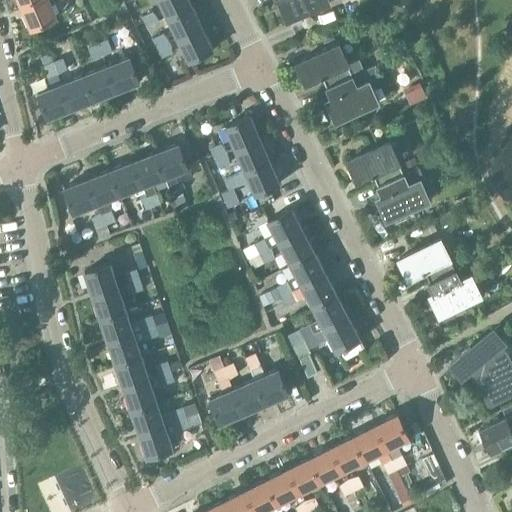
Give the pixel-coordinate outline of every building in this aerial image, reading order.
[(48,0),(35,0),(21,6),(30,29),(56,18),(48,0)] [(188,0),(159,0),(167,15),(191,4),(188,0)] [(279,0),(287,19),(330,2),(329,0),(279,0)] [(191,4),(167,15),(178,37),(201,26),(191,4)] [(154,10),(143,15),(147,24),(159,19),(154,10)] [(339,10),(328,14),(331,20),(342,16),(339,10)] [(201,26),(178,37),(189,60),(212,49),(201,26)] [(330,27),(319,32),(323,43),(334,38),(330,27)] [(156,36),(153,37),(158,47),(160,46),(168,42),(164,32),(156,36)] [(109,38),(98,42),(103,54),(114,50),(109,38)] [(103,54),(98,42),(89,46),(93,58),(103,56),(103,54)] [(160,46),(158,47),(162,57),(164,56),(173,52),(168,42),(160,46)] [(326,87),(364,70),(358,59),(347,64),(338,44),(297,62),(306,83),(322,76),(326,87)] [(105,66),(115,90),(138,81),(128,57),(105,66)] [(57,74),(67,70),(63,58),(52,62),(57,74)] [(57,74),(52,62),(43,66),(47,78),(57,74)] [(83,75),(93,99),(115,90),(105,66),(83,75)] [(364,70),(326,87),(331,98),(328,99),(337,120),(378,102),(364,70)] [(61,83),(70,108),(93,99),(83,75),(61,83)] [(70,108),(61,83),(38,93),(47,117),(70,108)] [(420,84),(408,90),(415,103),(427,98),(420,84)] [(250,115),(226,125),(236,148),(260,137),(250,115)] [(260,137),(236,148),(246,170),(270,160),(260,137)] [(403,173),(398,162),(399,161),(390,141),(348,160),(357,181),(373,173),(378,184),(403,173)] [(228,152),(228,151),(222,142),(211,146),(216,157),(228,152)] [(178,143),(155,152),(164,177),(167,176),(174,197),(184,193),(176,172),(187,168),(178,143)] [(155,152),(132,161),(142,185),(145,193),(150,206),(154,205),(162,202),(154,181),(164,177),(155,152)] [(228,152),(216,157),(219,165),(230,162),(228,152)] [(415,157),(403,163),(407,171),(419,165),(415,157)] [(246,170),(225,180),(229,189),(250,179),(256,193),(280,182),(270,160),(246,170)] [(132,161),(110,169),(120,194),(142,185),(132,161)] [(419,166),(403,173),(378,184),(383,195),(378,198),(387,218),(429,199),(420,179),(424,177),(419,166)] [(110,169),(88,178),(97,203),(100,211),(106,225),(108,230),(119,226),(109,198),(120,194),(110,169)] [(88,178),(65,187),(74,211),(97,203),(88,178)] [(145,193),(137,198),(141,210),(141,209),(150,206),(145,193)] [(184,193),(174,197),(179,209),(189,206),(184,193)] [(154,205),(150,206),(155,218),(163,215),(159,203),(154,205)] [(275,233),(255,243),(260,252),(272,246),(280,242),(304,229),(292,207),(268,220),(275,232),(275,233)] [(260,208),(253,212),(256,218),(264,215),(260,208)] [(454,209),(443,214),(447,223),(458,218),(454,209)] [(100,211),(92,216),(96,228),(106,225),(100,211)] [(304,229),(280,242),(291,263),(315,251),(304,229)] [(440,236),(395,257),(406,281),(425,272),(430,282),(447,273),(456,269),(454,264),(451,259),(440,236)] [(141,268),(148,266),(140,242),(133,244),(141,268)] [(272,246),(260,252),(264,261),(275,256),(272,246)] [(277,286),(265,292),(270,302),(282,295),(295,289),(302,285),(326,272),(315,251),(291,263),(297,275),(277,285),(277,286)] [(119,286),(128,283),(141,279),(138,268),(115,275),(111,262),(85,271),(93,294),(119,286)] [(447,273),(430,282),(435,292),(431,294),(441,314),(442,314),(444,317),(447,318),(454,315),(455,312),(453,308),(481,295),(471,275),(462,280),(456,269),(447,273)] [(326,272),(302,285),(313,306),(337,294),(326,272)] [(141,279),(128,283),(131,291),(144,287),(141,279)] [(119,286),(93,294),(101,317),(126,309),(119,286)] [(295,289),(282,295),(287,304),(297,298),(295,289)] [(270,302),(265,292),(259,295),(263,305),(270,302)] [(319,318),(300,328),(305,337),(305,338),(348,315),(337,294),(313,306),(319,318)] [(108,340),(157,324),(153,313),(130,321),(126,309),(101,317),(108,340)] [(163,310),(153,313),(157,324),(167,321),(163,310)] [(301,339),(293,343),(308,376),(318,371),(310,351),(309,346),(329,336),(336,350),(360,337),(348,315),(305,338),(305,337),(301,339)] [(116,363),(141,355),(137,341),(160,333),(157,324),(108,340),(116,363)] [(463,353),(450,364),(462,378),(472,370),(478,377),(492,402),(511,391),(511,362),(506,351),(504,353),(498,347),(505,342),(493,328),(472,347),(470,345),(461,352),(463,353)] [(246,356),(245,356),(255,378),(265,402),(288,392),(278,368),(266,374),(256,351),(246,356)] [(124,386),(149,378),(141,355),(116,363),(124,386)] [(159,374),(172,370),(169,362),(168,359),(157,363),(159,373),(159,374)] [(180,359),(169,362),(172,370),(182,367),(180,359)] [(234,362),(224,367),(229,377),(229,379),(239,374),(234,362)] [(224,365),(214,369),(219,381),(229,377),(224,367),(224,365)] [(131,409),(157,401),(152,387),(175,379),(172,370),(159,374),(149,378),(124,386),(131,409)] [(224,392),(210,397),(221,421),(243,412),(233,388),(229,379),(229,377),(219,381),(224,392)] [(255,378),(233,388),(243,412),(265,402),(255,378)] [(131,409),(139,432),(187,416),(183,405),(161,413),(157,401),(131,409)] [(506,414),(478,427),(489,451),(511,439),(511,404),(503,409),(506,414)] [(375,423),(386,447),(387,447),(391,456),(398,467),(407,463),(397,442),(409,436),(397,412),(375,423)] [(187,416),(139,432),(147,456),(172,447),(167,434),(190,425),(187,416)] [(353,434),(365,458),(386,447),(375,423),(353,434)] [(331,445),(343,469),(365,458),(353,434),(331,445)] [(310,456),(322,480),(343,469),(331,445),(310,456)] [(433,452),(421,458),(428,474),(431,477),(439,473),(440,473),(442,472),(433,452)] [(288,467),(300,491),(322,480),(310,456),(288,467)] [(398,467),(391,456),(383,461),(389,472),(398,467)] [(407,463),(398,467),(401,475),(411,470),(407,463)] [(267,478),(279,502),(300,491),(288,467),(267,478)] [(433,476),(418,483),(421,490),(443,480),(440,473),(439,473),(433,476)] [(348,477),(354,489),(364,485),(359,474),(349,477),(348,477)] [(348,477),(339,483),(345,494),(354,489),(348,477)] [(245,489),(257,511),(258,511),(279,502),(267,478),(245,489)] [(224,500),(230,511),(257,511),(245,489),(224,500)] [(310,510),(321,506),(317,495),(304,498),(310,510)] [(306,511),(310,510),(304,498),(296,504),(300,511),(306,511)] [(230,511),(224,500),(202,510),(202,511),(230,511)] [(422,502),(415,505),(419,511),(426,508),(422,502)]
